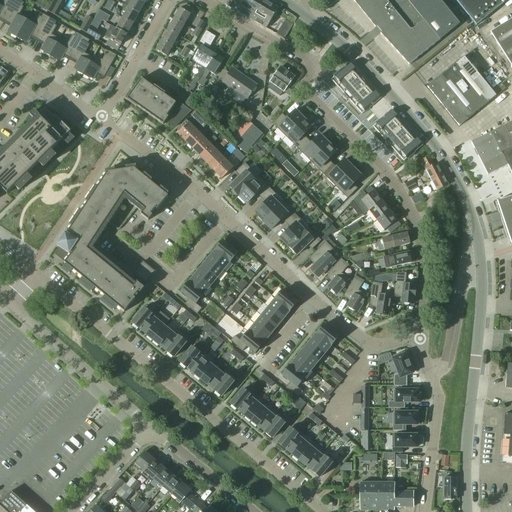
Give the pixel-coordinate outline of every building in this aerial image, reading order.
[(0,18),(4,21),(15,0),(6,0),(3,7),(0,5),(0,18)] [(11,35),(17,38),(26,20),(18,16),(23,7),(21,6),(23,3),(18,0),(15,0),(4,21),(12,25),(8,31),(12,33),(11,35)] [(50,13),(58,1),(56,0),(50,0),(45,10),(50,13)] [(105,5),(104,8),(111,12),(115,4),(108,0),(105,5)] [(136,0),(126,0),(123,6),(127,8),(128,9),(138,14),(144,4),(136,0)] [(224,0),(223,3),(237,12),(243,2),(240,0),(224,0)] [(262,0),(243,0),(243,2),(257,10),(262,0)] [(262,0),(257,10),(271,18),(277,8),(263,0),(262,0)] [(355,0),(354,1),(375,27),(377,26),(382,32),(381,33),(410,65),(460,24),(440,0),(355,0)] [(454,0),(475,25),(506,0),(454,0)] [(64,4),(58,1),(50,13),(56,17),(64,4)] [(237,12),(251,20),(257,10),(243,2),(237,12)] [(179,8),(173,19),(183,25),(187,19),(190,13),(192,9),(185,5),(182,10),(179,8)] [(127,8),(121,19),(132,25),(138,14),(127,8)] [(257,10),(251,20),(265,28),(271,18),(257,10)] [(99,11),(96,17),(102,20),(106,14),(99,11)] [(30,35),(37,40),(49,18),(43,14),(41,17),(39,16),(34,25),(26,20),(17,38),(22,41),(23,40),(26,42),(30,35)] [(90,19),(87,17),(79,30),(86,33),(93,20),(90,19)] [(44,53),(50,56),(59,39),(51,34),(56,26),(54,25),(56,21),(49,18),(37,40),(45,44),(41,50),(45,52),(44,53)] [(511,18),(490,32),(511,66),(511,18)] [(121,19),(115,29),(126,35),(132,25),(121,19)] [(173,19),(167,29),(177,35),(183,25),(173,19)] [(194,31),(199,34),(206,23),(199,19),(195,25),(197,26),(194,31)] [(99,40),(103,33),(90,26),(86,33),(99,40)] [(104,36),(109,39),(120,46),(126,35),(115,29),(110,26),(104,36)] [(283,26),(278,34),(285,38),(290,30),(283,26)] [(167,29),(161,40),(171,46),(177,35),(167,29)] [(206,31),(200,42),(209,47),(216,36),(206,31)] [(63,54),(70,58),(83,36),(76,33),(74,36),(72,35),(67,44),(59,39),(50,56),(55,59),(56,58),(59,60),(63,54)] [(77,72),(83,75),(93,58),(84,53),(89,44),(88,43),(89,40),(83,36),(70,58),(74,60),(78,62),(74,69),(78,71),(77,72)] [(171,46),(161,40),(155,51),(166,56),(171,46)] [(183,101),(197,83),(199,79),(202,75),(201,75),(214,55),(201,47),(191,61),(201,68),(198,73),(188,87),(190,88),(189,88),(187,87),(189,83),(182,78),(181,99),(183,101)] [(184,47),(182,52),(191,57),(194,52),(184,47)] [(93,58),(83,75),(88,78),(89,77),(93,79),(96,73),(104,77),(116,55),(109,51),(107,54),(105,53),(101,62),(93,58)] [(191,57),(182,52),(179,55),(189,61),(191,57)] [(202,75),(199,79),(197,83),(202,87),(207,80),(205,79),(205,78),(209,72),(213,75),(222,60),(214,55),(201,75),(202,75)] [(464,57),(427,87),(459,126),(496,96),(464,57)] [(341,70),(331,80),(362,114),(380,98),(349,63),(341,70)] [(280,67),(276,72),(269,82),(270,83),(268,87),(272,91),(275,87),(283,93),(294,78),(280,67)] [(232,68),(229,72),(222,83),(246,100),(256,85),(232,68)] [(144,111),(159,90),(154,86),(153,87),(141,79),(132,91),(130,90),(125,98),(136,107),(136,106),(144,111)] [(501,84),(493,90),(497,95),(505,88),(501,84)] [(159,90),(144,111),(163,125),(168,117),(167,116),(176,103),(163,94),(164,93),(159,90)] [(192,94),(184,103),(192,110),(200,100),(192,94)] [(190,111),(181,104),(168,123),(174,127),(190,111)] [(274,111),(267,118),(272,122),(282,111),(277,106),(274,111)] [(0,187),(7,194),(15,187),(18,190),(19,191),(19,190),(31,179),(31,178),(27,174),(38,163),(42,167),(43,167),(54,155),(55,155),(54,154),(51,151),(62,139),(66,143),(67,143),(72,137),(73,137),(69,133),(70,131),(55,116),(54,117),(45,108),(38,115),(34,111),(29,115),(33,119),(0,152),(0,187)] [(282,113),(272,123),(285,137),(304,118),(300,114),(299,115),(295,110),(287,118),(282,113)] [(391,110),(373,127),(403,161),(416,150),(422,145),(391,110)] [(200,125),(205,121),(200,116),(196,121),(200,125)] [(304,118),(285,137),(297,149),(307,139),(304,135),(311,127),(307,123),(308,122),(304,118)] [(210,126),(205,121),(200,125),(205,130),(210,126)] [(511,122),(471,143),(487,176),(507,166),(511,175),(511,122)] [(184,142),(195,130),(188,123),(177,134),(184,142)] [(253,125),(236,145),(245,153),(263,134),(253,125)] [(184,142),(192,149),(203,138),(195,130),(184,142)] [(297,149),(310,161),(329,142),(325,138),(324,139),(319,135),(311,143),(307,139),(297,149)] [(203,138),(192,149),(192,150),(196,154),(199,157),(210,145),(216,140),(213,136),(207,142),(203,138)] [(329,142),(310,161),(322,174),(332,164),(328,160),(336,152),(332,147),(333,146),(329,142)] [(199,157),(206,164),(218,153),(210,145),(199,157)] [(231,145),(226,149),(231,154),(235,149),(231,145)] [(235,150),(232,153),(236,157),(240,153),(237,149),(235,150)] [(206,164),(214,172),(225,160),(218,153),(206,164)] [(284,156),(278,161),(281,165),(287,159),(284,156)] [(425,171),(434,166),(432,161),(435,160),(433,156),(421,162),(425,171)] [(233,168),(225,160),(214,172),(222,179),(233,168)] [(286,160),(282,165),(287,171),(292,166),(286,160)] [(322,174),(334,186),(353,167),(349,163),(348,164),(344,160),(336,167),(332,164),(322,174)] [(230,187),(238,195),(258,176),(245,163),(235,172),(240,177),(230,187)] [(425,171),(431,181),(443,175),(437,165),(434,166),(425,171)] [(135,170),(135,166),(126,168),(126,170),(114,171),(114,170),(105,171),(106,174),(97,187),(95,186),(86,201),(87,202),(81,211),(80,210),(70,225),(71,226),(68,232),(69,232),(68,234),(65,233),(56,245),(59,248),(56,253),(66,261),(64,263),(66,265),(63,269),(69,274),(73,270),(83,278),(80,282),(92,292),(95,288),(105,297),(102,300),(114,310),(117,306),(124,312),(135,299),(133,297),(137,292),(139,293),(144,288),(137,282),(135,284),(133,282),(134,282),(133,282),(129,279),(130,279),(129,278),(129,279),(125,276),(126,275),(125,275),(126,274),(123,272),(123,273),(122,273),(118,270),(119,270),(118,269),(118,270),(114,266),(113,265),(114,265),(112,263),(112,264),(111,263),(111,264),(107,261),(107,260),(103,257),(103,256),(102,255),(101,255),(100,255),(96,252),(97,252),(96,251),(97,250),(93,247),(96,243),(97,243),(99,240),(98,240),(98,239),(101,235),(104,231),(104,230),(105,231),(107,228),(106,228),(106,227),(109,223),(111,219),(112,219),(112,218),(113,219),(115,216),(114,216),(114,215),(117,211),(119,207),(120,207),(120,206),(121,207),(123,204),(122,204),(122,203),(124,199),(125,199),(128,202),(129,203),(128,203),(131,205),(132,205),(136,208),(140,211),(140,212),(141,214),(141,215),(148,221),(152,215),(151,214),(155,209),(157,210),(168,196),(166,195),(168,193),(161,188),(159,189),(150,182),(151,180),(144,174),(143,176),(135,170)] [(353,167),(335,186),(347,199),(357,189),(353,184),(361,176),(356,172),(357,171),(353,167)] [(403,182),(412,177),(410,173),(401,179),(403,182)] [(443,175),(431,181),(437,192),(449,186),(443,175)] [(256,194),(261,198),(270,189),(258,176),(238,195),(246,204),(256,194)] [(285,176),(281,180),(284,184),(289,180),(285,176)] [(409,192),(418,187),(415,180),(405,185),(409,192)] [(308,181),(303,186),(307,189),(311,185),(308,181)] [(355,199),(354,200),(364,213),(368,211),(381,201),(374,191),(373,191),(370,187),(357,196),(355,199)] [(283,202),(270,189),(261,198),(265,202),(255,212),(258,216),(258,217),(263,222),(283,202)] [(425,200),(425,199),(422,195),(413,200),(416,205),(425,200)] [(511,196),(499,201),(494,203),(509,245),(511,244),(511,196)] [(389,210),(381,201),(368,211),(376,221),(389,210)] [(282,219),(286,224),(295,215),(283,202),(263,222),(267,226),(268,226),(271,229),(282,219)] [(389,210),(376,221),(384,231),(386,229),(389,233),(400,225),(396,221),(396,220),(389,210)] [(280,238),(288,247),(308,228),(295,215),(286,224),(290,228),(280,238)] [(351,225),(346,228),(348,234),(354,231),(351,225)] [(321,241),(308,228),(288,247),(297,255),(307,245),(312,250),(321,241)] [(340,233),(336,238),(339,241),(344,237),(340,233)] [(406,233),(381,239),(375,241),(377,247),(378,247),(379,251),(394,247),(409,244),(406,233)] [(215,249),(230,262),(237,253),(223,241),(219,245),(219,244),(215,249)] [(325,243),(310,257),(316,264),(310,269),(318,277),(335,261),(328,254),(332,250),(325,243)] [(410,263),(408,252),(407,248),(397,251),(397,254),(383,258),(385,268),(410,263)] [(211,255),(209,258),(223,270),(230,262),(215,249),(211,254),(211,255)] [(349,258),(354,263),(366,260),(365,259),(364,253),(349,258)] [(205,261),(201,266),(216,278),(223,270),(209,258),(206,261),(205,261)] [(348,265),(341,259),(326,275),(333,281),(328,287),(336,294),(349,280),(341,274),(348,265)] [(143,262),(133,273),(145,283),(155,271),(143,262)] [(198,271),(195,275),(209,287),(216,278),(201,266),(197,271),(198,271)] [(367,279),(373,277),(380,276),(379,269),(365,272),(367,279)] [(245,274),(251,279),(254,275),(249,270),(245,274)] [(403,295),(402,303),(413,304),(413,296),(414,296),(415,288),(414,287),(414,285),(405,284),(406,273),(396,272),(394,294),(403,295)] [(191,278),(187,282),(202,295),(209,287),(195,275),(192,278),(191,278)] [(364,281),(355,276),(344,295),(352,299),(347,306),(357,312),(367,296),(358,291),(364,281)] [(372,282),(369,304),(378,306),(377,313),(387,315),(390,296),(380,295),(382,284),(379,283),(380,276),(373,277),(373,282),(372,282)] [(257,277),(254,281),(260,286),(263,282),(257,277)] [(238,283),(244,287),(247,283),(242,279),(238,283)] [(202,295),(187,282),(183,287),(184,288),(181,291),(189,298),(185,303),(197,313),(201,308),(195,303),(202,295)] [(244,287),(238,283),(235,286),(241,291),(244,287)] [(247,290),(253,295),(256,291),(250,286),(247,290)] [(253,295),(247,290),(244,294),(249,298),(253,295)] [(275,299),(290,311),(294,306),(293,306),(297,302),(282,290),(275,299)] [(167,302),(170,298),(165,293),(162,297),(167,302)] [(225,299),(230,304),(233,300),(228,295),(225,299)] [(170,298),(167,302),(173,306),(176,302),(170,298)] [(230,304),(225,299),(222,303),(227,307),(230,304)] [(275,299),(268,307),(282,319),(285,316),(286,316),(290,311),(275,299)] [(233,307),(239,311),(242,307),(236,302),(233,307)] [(155,317),(157,314),(147,305),(132,323),(139,329),(139,328),(143,331),(155,317)] [(239,311),(233,307),(230,310),(236,315),(239,311)] [(268,307),(261,316),(276,328),(280,323),(280,322),(282,319),(268,307)] [(188,318),(191,315),(185,310),(182,314),(188,318)] [(191,315),(188,318),(193,323),(196,319),(191,315)] [(261,316),(254,324),(269,336),(272,332),(272,333),(276,328),(261,316)] [(146,335),(152,341),(165,325),(155,317),(143,331),(146,334),(146,335)] [(254,324),(247,332),(262,345),(267,340),(266,339),(269,336),(254,324)] [(320,328),(316,333),(331,345),(338,336),(324,324),(321,328),(320,328)] [(160,345),(163,348),(175,334),(165,325),(152,341),(159,346),(160,345)] [(175,334),(163,348),(167,351),(166,352),(173,358),(188,340),(177,331),(175,334)] [(262,345),(247,332),(241,340),(234,336),(230,341),(242,351),(247,346),(255,353),(258,349),(262,345)] [(215,341),(218,337),(213,333),(209,337),(215,341)] [(313,338),(310,342),(324,353),(331,345),(316,333),(312,338),(313,338)] [(218,337),(215,341),(220,345),(223,341),(218,337)] [(306,345),(302,349),(317,362),(324,353),(310,342),(307,345),(306,345)] [(187,368),(190,371),(202,356),(192,348),(179,363),(186,368),(187,368)] [(235,358),(239,354),(233,349),(230,353),(235,358)] [(299,355),(296,358),(310,370),(317,362),(302,349),(298,354),(299,355)] [(346,360),(349,357),(344,352),(341,356),(346,360)] [(202,356),(190,371),(194,374),(193,374),(200,380),(212,365),(215,362),(205,353),(202,356)] [(239,354),(235,358),(241,362),(244,358),(239,354)] [(394,358),(392,359),(398,374),(394,376),(394,386),(406,386),(406,376),(412,374),(410,367),(411,367),(408,362),(404,354),(402,355),(402,354),(394,357),(394,358)] [(355,361),(349,357),(346,360),(352,365),(355,361)] [(292,361),(289,366),(304,378),(310,370),(296,358),(293,362),(292,361)] [(207,384),(211,387),(223,373),(222,373),(212,365),(200,380),(207,385),(207,384)] [(304,378),(289,366),(285,371),(282,375),(291,382),(287,388),(299,398),(304,393),(297,387),(304,378)] [(223,373),(211,387),(214,390),(214,391),(221,397),(236,379),(225,370),(222,373),(223,373)] [(334,378),(337,375),(331,370),(328,374),(334,378)] [(266,382),(269,379),(264,374),(261,378),(266,382)] [(343,379),(337,375),(334,378),(339,383),(343,379)] [(274,383),(269,379),(266,382),(271,387),(274,383)] [(237,409),(241,412),(253,398),(242,389),(230,404),(237,410),(237,409)] [(389,409),(405,409),(405,403),(410,403),(420,403),(420,395),(418,395),(418,390),(393,390),(393,402),(389,402),(389,409)] [(281,395),(286,399),(289,395),(284,391),(281,395)] [(325,392),(322,396),(327,401),(330,397),(325,392)] [(289,395),(286,399),(292,404),(295,400),(289,395)] [(353,395),(353,404),(361,404),(361,395),(353,395)] [(244,416),(251,421),(263,406),(253,398),(241,412),(245,415),(244,416)] [(263,406),(251,421),(257,427),(258,426),(261,429),(273,415),(276,412),(266,403),(263,406)] [(273,415),(261,429),(265,432),(265,433),(272,438),(284,423),(286,420),(276,412),(273,415)] [(313,422),(316,418),(311,413),(308,417),(313,422)] [(403,425),(419,425),(419,417),(417,417),(417,413),(393,413),(393,431),(403,431),(403,425)] [(502,420),(499,465),(511,465),(511,414),(504,414),(503,420),(502,420)] [(316,418),(313,422),(319,426),(322,422),(316,418)] [(290,428),(278,443),(285,449),(289,451),(300,437),(303,434),(292,425),(290,428)] [(337,435),(332,430),(328,434),(334,438),(337,435)] [(344,435),(341,438),(341,439),(346,443),(349,440),(344,435)] [(418,435),(393,435),(392,453),(402,453),(402,448),(418,449),(418,446),(419,446),(419,437),(418,437),(418,435)] [(292,455),(298,460),(311,446),(300,437),(289,451),(292,454),(292,455)] [(311,446),(298,460),(305,466),(306,465),(309,468),(323,451),(313,443),(311,446)] [(323,451),(309,468),(313,471),(312,472),(319,478),(332,463),(334,459),(323,451)] [(145,452),(134,464),(143,472),(154,460),(145,452)] [(396,455),(396,468),(404,468),(404,464),(406,464),(407,456),(396,455)] [(449,456),(446,456),(442,455),(441,465),(448,466),(449,456)] [(144,472),(142,474),(151,482),(153,480),(163,467),(154,460),(143,472),(144,472)] [(163,467),(153,480),(162,488),(172,475),(163,467)] [(456,473),(444,473),(444,486),(444,500),(456,500),(456,486),(456,473)] [(172,475),(162,488),(171,495),(182,483),(172,475)] [(116,484),(126,493),(128,491),(130,489),(120,479),(116,484)] [(136,480),(130,488),(135,492),(141,485),(136,480)] [(182,483),(171,495),(181,503),(181,502),(189,493),(191,491),(182,483)] [(360,511),(382,510),(385,510),(385,511),(392,511),(391,510),(394,510),(394,507),(412,507),(412,491),(394,491),(394,483),(382,483),(360,483),(360,497),(360,511)] [(126,493),(116,484),(111,489),(121,498),(126,493)] [(126,493),(121,498),(126,502),(135,492),(130,488),(130,489),(128,491),(126,493)] [(0,506),(6,511),(21,511),(27,506),(11,492),(0,503),(0,506)] [(108,492),(102,499),(106,503),(113,496),(108,492)] [(189,493),(181,502),(186,506),(194,496),(189,493)] [(194,496),(186,506),(190,510),(198,500),(194,496)] [(198,500),(190,510),(192,511),(196,511),(203,504),(198,500)] [(145,502),(141,507),(146,511),(150,507),(145,502)]
